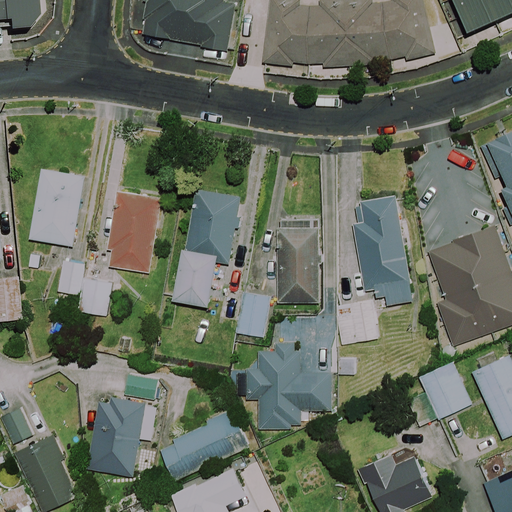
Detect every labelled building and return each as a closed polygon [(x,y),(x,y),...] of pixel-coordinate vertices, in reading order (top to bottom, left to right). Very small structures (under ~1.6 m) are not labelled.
[(33,0),(0,0),(0,20),(8,20),(9,30),(36,27),(33,0)] [(142,0),(143,0),(142,0),(135,0),(129,32),(226,51),(235,0),(142,0)] [(428,60),(429,0),(267,0),(266,63),(376,67),(376,58),(428,60)] [(511,14),(511,0),(455,0),(470,33),(511,14)] [(85,178),(43,170),(30,239),(72,247),(85,178)] [(241,199),(196,190),(174,299),(209,307),(218,262),(228,264),(241,199)] [(161,199),(119,193),(108,268),(151,274),(161,199)] [(375,290),(376,299),(386,297),(387,306),(414,302),(396,197),(362,203),(365,223),(354,225),(365,292),(375,290)] [(317,304),(320,230),(283,228),(280,303),(317,304)] [(511,326),(511,278),(494,229),(429,252),(446,300),(437,303),(453,348),(511,326)] [(85,263),(63,259),(57,292),(79,296),(85,263)] [(0,323),(21,321),(15,278),(0,279),(0,323)] [(112,285),(85,280),(79,313),(106,318),(112,285)] [(269,298),(243,294),(237,334),(263,338),(269,298)] [(379,340),(374,302),(337,306),(342,345),(379,340)] [(246,402),(260,402),(260,430),(300,429),(300,413),(331,413),(331,374),(300,374),(300,350),(260,350),(260,368),(246,368),(246,402)] [(497,363),(492,351),(476,358),(482,371),(474,374),(502,440),(511,435),(511,357),(497,363)] [(356,359),(339,359),(338,375),(355,376),(356,359)] [(471,406),(453,365),(420,379),(427,395),(408,403),(419,429),(471,406)] [(159,379),(130,373),(126,395),(155,400),(159,379)] [(155,406),(98,398),(88,470),(134,477),(139,440),(150,442),(153,420),(155,406)] [(251,446),(232,407),(205,420),(207,424),(177,438),(180,444),(161,452),(175,482),(251,446)] [(2,418),(17,453),(41,511),(45,511),(77,499),(51,439),(36,445),(21,410),(2,418)] [(396,464),(392,453),(362,464),(379,511),(407,511),(406,509),(431,500),(416,457),(396,464)] [(511,511),(511,473),(486,485),(497,511),(511,511)]
